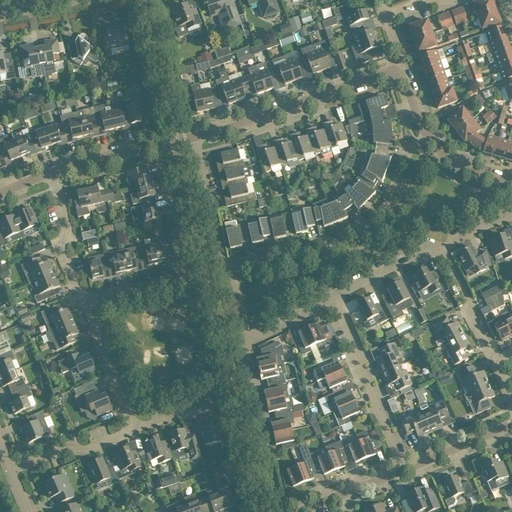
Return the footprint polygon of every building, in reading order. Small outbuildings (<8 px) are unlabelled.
[(248,44),(250,49),(255,47),(244,15),(238,17),(232,0),(204,0),(211,17),(218,15),(224,31),(241,25),(248,44)] [(246,0),(249,6),(258,3),(263,18),(279,13),(274,0),(246,0)] [(492,0),(484,0),(473,4),(482,30),(501,24),(498,16),(497,16),(493,6),(494,5),(492,0)] [(174,19),(176,27),(174,28),(178,37),(180,38),(187,35),(189,33),(188,29),(201,25),(195,10),(189,12),(186,5),(172,10),(175,19),(174,19)] [(333,10),(336,17),(348,12),(346,6),(333,10)] [(463,8),(457,10),(462,23),(468,21),(463,8)] [(462,23),(457,10),(451,12),(456,25),(462,23)] [(365,11),(356,14),(347,18),(351,31),(363,26),(362,23),(369,20),(365,11)] [(449,13),(443,15),(448,28),(453,26),(449,13)] [(448,28),(443,15),(437,17),(442,30),(448,28)] [(334,18),(322,22),(324,29),(336,25),(334,18)] [(302,27),(299,19),(290,23),(292,31),(294,30),(294,32),(302,30),(301,28),(302,27)] [(437,47),(431,30),(427,21),(409,27),(411,35),(412,35),(416,45),(415,46),(418,53),(437,47)] [(313,26),(315,33),(324,30),(321,23),(313,26)] [(283,27),(282,27),(284,34),(292,31),(289,25),(283,27)] [(111,30),(111,28),(106,29),(108,35),(102,36),(105,51),(121,47),(122,52),(129,51),(128,46),(129,45),(125,31),(126,31),(126,29),(125,29),(124,27),(114,29),(111,30)] [(485,33),(489,44),(506,37),(502,28),(485,33)] [(308,36),(306,29),(298,31),(301,38),(308,36)] [(352,33),(357,46),(376,39),(373,31),(366,33),(364,29),(352,33)] [(75,44),(68,45),(71,60),(80,66),(83,62),(86,64),(90,59),(95,62),(96,62),(97,62),(98,61),(99,60),(99,59),(99,58),(98,57),(90,52),(92,48),(88,45),(87,37),(86,37),(86,36),(85,35),(84,35),(83,34),(82,34),(82,35),(81,35),(80,36),(79,37),(79,38),(79,39),(78,39),(75,44)] [(279,38),(281,45),(289,42),(287,36),(279,38)] [(487,55),(488,55),(509,47),(506,37),(489,44),(483,46),(487,55)] [(338,46),(335,38),(334,38),(328,40),(331,48),(338,46)] [(264,43),(266,50),(280,45),(278,39),(264,43)] [(376,39),(357,46),(360,54),(354,56),(358,66),(363,64),(375,59),(372,51),(379,48),(376,39)] [(39,48),(45,76),(46,83),(47,83),(49,89),(54,88),(52,75),(56,74),(54,64),(63,62),(61,54),(66,53),(64,43),(57,44),(57,40),(48,42),(48,43),(45,44),(45,47),(39,48)] [(255,47),(250,49),(252,55),(261,52),(259,45),(255,47)] [(38,78),(45,76),(39,48),(33,50),(32,46),(29,47),(29,46),(20,48),(23,61),(21,61),(23,70),(31,68),(31,67),(35,66),(38,78)] [(213,48),(214,51),(217,60),(221,59),(229,56),(230,56),(228,48),(220,51),(218,46),(213,48)] [(495,62),(496,63),(511,56),(511,54),(509,47),(488,55),(491,64),(495,62)] [(328,48),(315,53),(322,72),(330,69),(328,61),(332,60),(328,48)] [(252,55),(250,49),(237,54),(238,60),(252,55)] [(470,50),(466,52),(468,58),(472,56),(471,53),(475,52),(475,49),(470,50)] [(419,57),(423,66),(440,60),(436,51),(419,57)] [(198,61),(199,64),(212,60),(209,52),(200,55),(202,59),(198,61)] [(333,55),(337,66),(345,63),(341,52),(333,55)] [(0,75),(6,74),(7,81),(16,79),(13,64),(5,65),(2,53),(0,53),(0,75)] [(322,72),(315,53),(302,57),(306,69),(310,68),(313,75),(322,72)] [(221,59),(224,65),(231,62),(229,56),(221,59)] [(511,56),(496,63),(499,72),(511,67),(511,56)] [(299,58),(287,63),(293,82),(302,79),(300,72),(304,70),(300,61),(299,58)] [(221,59),(217,60),(209,63),(210,69),(216,67),(224,65),(221,59)] [(423,66),(426,75),(443,69),(440,60),(423,66)] [(210,69),(209,63),(209,62),(201,65),(203,71),(210,69)] [(265,63),(256,66),(265,92),(274,89),(271,82),(275,80),(271,69),(267,70),(265,63)] [(293,82),(287,63),(274,68),(278,79),(282,78),(285,85),(293,82)] [(198,65),(189,67),(180,69),(181,75),(190,74),(191,76),(197,74),(196,69),(199,68),(198,65)] [(246,78),(244,78),(248,90),(250,89),(254,88),(256,95),(265,92),(256,66),(248,70),(250,76),(246,78)] [(511,67),(499,72),(503,82),(511,78),(511,67)] [(18,69),(20,79),(27,78),(26,73),(22,73),(21,68),(18,69)] [(426,75),(429,83),(446,77),(443,69),(426,75)] [(241,73),(228,78),(230,83),(237,102),(246,99),(243,92),(247,90),(248,90),(244,78),(243,79),(241,73)] [(142,81),(141,75),(129,77),(130,83),(142,81)] [(230,83),(228,78),(228,77),(215,82),(217,88),(222,99),(226,98),(228,105),(237,102),(230,83)] [(429,83),(432,92),(454,84),(452,78),(447,80),(446,77),(429,83)] [(99,87),(100,92),(102,94),(105,95),(107,96),(106,90),(107,90),(105,82),(100,83),(99,87)] [(213,83),(200,85),(201,92),(206,111),(215,109),(213,102),(217,101),(215,89),(213,83)] [(434,96),(436,100),(454,93),(452,89),(455,88),(454,84),(432,92),(433,96),(434,96)] [(201,92),(200,85),(199,85),(191,87),(193,94),(188,95),(191,107),(195,106),(197,113),(206,111),(201,92)] [(22,93),(12,95),(15,110),(25,107),(22,93)] [(454,93),(436,100),(436,101),(435,101),(438,109),(457,102),(454,93)] [(364,116),(365,122),(385,115),(384,109),(388,108),(383,96),(365,103),(369,114),(364,116)] [(75,105),(74,98),(65,100),(67,107),(75,105)] [(64,100),(56,102),(58,110),(61,109),(60,105),(64,101),(64,100)] [(125,102),(126,104),(131,126),(147,122),(147,124),(148,124),(143,104),(132,107),(131,101),(125,102)] [(116,111),(111,112),(115,129),(125,127),(126,129),(131,128),(131,126),(126,104),(115,106),(116,111)] [(105,106),(94,108),(100,136),(106,134),(105,132),(115,129),(111,112),(110,107),(105,108),(105,106)] [(82,112),(78,113),(79,119),(83,137),(93,135),(93,137),(100,136),(94,108),(93,108),(82,111),(82,112)] [(453,127),(457,131),(471,120),(463,109),(447,121),(452,128),(453,127)] [(487,114),(490,117),(493,121),(496,118),(491,111),(487,114)] [(62,123),(68,143),(74,142),(73,139),(83,137),(79,119),(78,113),(77,113),(60,117),(62,123)] [(368,135),(373,135),(392,134),(391,121),(387,122),(385,115),(365,122),(367,128),(368,135)] [(466,142),(475,135),(480,131),(471,120),(457,131),(460,136),(459,137),(464,143),(466,142)] [(322,125),(324,130),(331,150),(338,147),(337,145),(347,141),(341,124),(335,127),(333,121),(322,125)] [(62,123),(45,129),(51,146),(61,143),(61,145),(68,143),(62,123)] [(306,131),(308,136),(314,153),(315,156),(321,153),(322,157),(332,153),(331,150),(324,130),(318,132),(316,127),(306,131)] [(18,139),(13,141),(20,157),(30,154),(31,156),(37,154),(29,134),(27,129),(21,132),(22,132),(17,134),(18,139)] [(35,132),(29,134),(37,154),(42,151),(42,149),(51,146),(45,129),(35,132)] [(289,136),(290,138),(291,142),(298,162),(305,159),(304,157),(314,153),(308,136),(302,138),(300,133),(289,136)] [(376,144),(375,150),(388,152),(389,147),(393,146),(392,134),(373,135),(373,144),(376,144)] [(466,142),(483,153),(486,142),(475,135),(466,142)] [(483,153),(493,156),(498,139),(488,136),(486,142),(483,153)] [(0,145),(2,152),(0,153),(6,166),(11,164),(11,162),(20,157),(13,141),(8,143),(6,137),(0,139),(0,145)] [(273,142),(275,148),(282,167),(290,165),(291,168),(299,165),(298,162),(291,142),(290,138),(284,140),(283,139),(273,142)] [(493,156),(503,159),(508,142),(498,139),(493,156)] [(511,143),(508,142),(503,159),(511,162),(511,143)] [(282,167),(275,148),(269,150),(267,145),(256,148),(265,173),(272,171),(274,173),(281,170),(282,167)] [(218,173),(224,172),(245,167),(243,160),(240,161),(238,150),(220,154),(222,161),(216,163),(218,173)] [(371,156),(368,164),(386,171),(391,158),(387,158),(388,152),(375,150),(374,156),(371,156)] [(347,168),(351,169),(354,162),(347,158),(343,166),(344,166),(347,168)] [(365,172),(362,177),(375,186),(378,181),(382,183),(386,171),(368,164),(365,172)] [(222,190),(228,189),(248,184),(247,179),(251,178),(248,166),(245,167),(224,172),(226,178),(220,180),(222,190)] [(132,190),(133,191),(153,186),(151,176),(153,176),(153,175),(139,178),(138,172),(127,175),(131,191),(132,190)] [(359,182),(353,189),(367,202),(376,193),(372,191),(375,186),(362,177),(360,176),(356,180),(359,182)] [(248,184),(228,189),(230,195),(224,197),(226,208),(252,202),(256,200),(252,184),(248,184)] [(97,188),(87,190),(92,211),(96,210),(96,212),(98,214),(104,212),(106,210),(104,203),(108,202),(105,190),(99,192),(97,186),(97,188)] [(141,203),(141,206),(153,204),(152,198),(159,196),(158,190),(155,191),(153,186),(133,191),(133,195),(130,195),(133,205),(141,203)] [(112,189),(105,190),(108,202),(114,201),(112,189)] [(344,190),(338,194),(350,212),(355,208),(358,212),(367,202),(353,189),(347,195),(344,190)] [(92,211),(87,190),(77,193),(77,191),(76,191),(78,196),(73,197),(77,218),(89,215),(89,212),(92,211)] [(294,192),(286,194),(288,201),(295,199),(294,192)] [(336,202),(328,206),(336,223),(348,218),(345,215),(350,212),(338,194),(333,198),(336,202)] [(264,199),(258,200),(259,208),(266,207),(264,199)] [(153,204),(141,206),(131,209),(135,226),(161,220),(160,214),(163,214),(162,208),(154,210),(153,204)] [(336,223),(328,206),(320,209),(318,209),(313,210),(314,213),(317,226),(323,225),(324,228),(336,223)] [(31,208),(14,215),(21,233),(38,226),(31,208)] [(291,216),(294,225),(296,235),(308,232),(307,228),(315,226),(311,209),(302,211),(303,213),(291,216)] [(269,221),(272,230),(274,240),(286,237),(285,233),(293,231),(291,222),(289,214),(280,216),(281,218),(269,221)] [(0,229),(1,231),(0,231),(0,244),(1,247),(24,238),(21,233),(14,215),(0,221),(0,229)] [(248,226),(250,235),(252,245),(264,242),(263,238),(271,236),(267,219),(258,221),(259,223),(248,226)] [(224,224),(230,250),(242,247),(241,243),(249,241),(245,224),(236,226),(235,222),(224,224)] [(123,230),(121,224),(120,224),(114,225),(116,232),(122,231),(123,230)] [(97,230),(85,233),(86,240),(87,240),(92,239),(98,237),(97,230)] [(504,235),(498,237),(498,236),(492,238),(492,239),(491,239),(493,247),(491,248),(494,257),(503,254),(505,260),(511,257),(511,241),(507,243),(504,235)] [(103,236),(101,239),(102,242),(105,244),(108,244),(110,241),(109,238),(107,236),(103,236)] [(177,262),(171,237),(154,241),(155,243),(160,264),(170,262),(170,264),(177,262)] [(141,251),(139,252),(143,270),(150,268),(150,266),(160,264),(155,243),(140,247),(141,251)] [(28,250),(31,256),(45,250),(42,244),(28,250)] [(472,247),(463,252),(462,251),(458,253),(459,254),(457,255),(465,272),(473,268),(476,274),(491,266),(489,261),(486,251),(478,255),(476,251),(474,252),(472,247)] [(136,248),(121,251),(126,272),(136,269),(137,271),(143,270),(139,252),(137,252),(136,248)] [(105,255),(106,259),(107,266),(110,277),(117,276),(116,274),(126,272),(121,251),(105,255)] [(106,259),(105,255),(99,256),(88,259),(93,280),(103,277),(103,279),(110,277),(107,266),(106,259)] [(35,275),(38,281),(53,275),(51,269),(52,268),(49,261),(40,265),(38,259),(28,263),(21,266),(24,273),(28,271),(30,277),(35,275)] [(10,275),(7,267),(1,270),(4,278),(10,275)] [(419,291),(419,293),(418,293),(423,302),(444,291),(442,289),(443,288),(434,272),(428,275),(425,269),(414,275),(417,281),(414,283),(419,291)] [(53,275),(38,281),(41,288),(35,290),(38,296),(34,297),(37,304),(45,300),(42,294),(60,287),(57,280),(56,281),(53,275)] [(413,306),(406,291),(401,282),(387,289),(393,301),(385,305),(390,314),(393,321),(404,316),(402,312),(413,306)] [(484,301),(496,294),(502,292),(498,285),(481,294),(484,301)] [(484,301),(488,307),(499,300),(496,294),(484,301)] [(387,320),(386,317),(381,308),(376,311),(369,298),(358,304),(360,308),(357,310),(364,319),(365,318),(367,321),(373,318),(377,326),(386,321),(387,320)] [(499,300),(488,307),(491,312),(503,306),(499,300)] [(13,306),(6,309),(9,317),(16,314),(13,306)] [(17,310),(19,316),(28,312),(26,307),(17,310)] [(46,333),(73,322),(71,316),(72,315),(69,309),(51,316),(49,310),(41,313),(49,332),(46,333)] [(428,321),(422,309),(414,313),(420,325),(428,321)] [(501,317),(504,321),(511,337),(511,316),(510,318),(508,313),(506,313),(501,315),(501,317)] [(20,318),(22,324),(31,320),(29,314),(20,318)] [(511,337),(504,321),(501,317),(487,324),(493,336),(498,334),(502,342),(511,337)] [(445,337),(448,343),(464,335),(458,322),(451,326),(447,318),(433,325),(440,340),(445,337)] [(73,322),(46,333),(50,343),(53,342),(57,351),(77,343),(74,337),(80,334),(77,327),(76,328),(73,322)] [(315,345),(323,362),(330,359),(325,347),(333,344),(331,339),(326,327),(323,322),(308,328),(315,345)] [(330,325),(326,327),(331,339),(335,337),(330,325)] [(310,347),(315,345),(308,328),(298,333),(300,338),(295,340),(302,356),(312,351),(310,347)] [(423,333),(421,328),(413,332),(416,337),(423,333)] [(283,335),(286,341),(291,338),(289,333),(283,335)] [(19,338),(22,344),(28,342),(25,335),(19,338)] [(464,335),(448,343),(451,349),(447,352),(454,366),(459,363),(468,359),(464,351),(471,347),(464,335)] [(0,355),(11,351),(7,341),(3,343),(0,336),(0,355)] [(405,341),(403,336),(396,339),(399,344),(405,341)] [(256,359),(259,370),(276,366),(280,365),(278,355),(279,355),(279,354),(281,354),(281,353),(282,352),(282,350),(282,349),(282,347),(281,346),(278,342),(261,350),(260,350),(262,358),(256,359)] [(381,373),(382,374),(398,367),(396,361),(401,358),(394,344),(380,350),(384,358),(376,361),(379,367),(377,368),(380,374),(381,373)] [(0,377),(15,371),(11,362),(15,360),(11,351),(0,355),(0,377)] [(86,372),(88,377),(96,373),(92,363),(94,362),(92,357),(90,357),(89,356),(78,360),(76,355),(58,362),(63,374),(76,368),(79,375),(86,372)] [(313,374),(317,383),(342,372),(338,362),(332,364),(330,359),(323,362),(314,366),(316,370),(314,371),(313,374)] [(266,379),(268,385),(278,383),(285,381),(283,375),(279,376),(276,366),(259,370),(261,381),(266,379)] [(470,385),(473,391),(489,384),(484,372),(477,375),(473,366),(464,370),(459,373),(465,387),(470,385)] [(398,367),(382,374),(387,386),(394,383),(398,392),(407,388),(412,385),(406,371),(401,373),(398,367)] [(437,378),(443,375),(440,369),(434,372),(437,378)] [(8,386),(12,394),(28,387),(28,386),(26,387),(22,378),(18,380),(15,371),(0,377),(0,381),(3,388),(8,386)] [(331,389),(334,394),(343,390),(341,385),(346,382),(342,372),(317,383),(319,389),(322,390),(328,387),(329,389),(331,389)] [(451,384),(449,376),(438,379),(441,386),(451,384)] [(264,392),(266,402),(291,397),(289,390),(287,390),(285,381),(278,383),(268,385),(269,391),(264,392)] [(489,384),(473,391),(475,397),(470,400),(477,414),(491,408),(488,400),(495,397),(489,384)] [(74,390),(76,396),(79,405),(87,402),(90,409),(86,411),(88,416),(88,418),(95,421),(97,416),(97,417),(112,411),(106,395),(100,397),(98,392),(90,395),(86,385),(74,390)] [(28,387),(12,394),(15,402),(10,405),(14,415),(30,408),(35,406),(36,404),(28,387)] [(51,390),(54,397),(61,394),(58,387),(51,390)] [(416,396),(421,394),(419,388),(413,390),(416,396)] [(331,413),(333,412),(338,410),(355,403),(351,393),(345,395),(343,390),(334,394),(328,396),(330,401),(326,403),(331,413)] [(274,412),(275,417),(292,414),(291,408),(294,407),(291,397),(266,402),(269,413),(274,412)] [(393,398),(387,401),(391,409),(396,406),(393,398)] [(421,411),(424,416),(431,433),(443,428),(440,420),(449,417),(445,408),(442,402),(428,409),(426,405),(419,408),(421,411)] [(355,403),(338,410),(333,412),(340,427),(347,424),(356,420),(354,415),(359,413),(355,403)] [(41,413),(36,415),(27,419),(29,425),(20,429),(23,437),(25,436),(29,444),(44,437),(46,437),(50,435),(51,433),(50,430),(48,429),(41,413)] [(310,422),(316,419),(314,413),(307,415),(310,422)] [(271,424),(274,435),(291,431),(290,425),(295,424),(292,414),(275,417),(277,423),(271,424)] [(431,433),(424,416),(418,419),(415,414),(400,420),(407,435),(415,431),(418,439),(431,433)] [(458,425),(464,423),(461,417),(455,419),(458,425)] [(198,447),(201,457),(205,468),(204,468),(206,474),(216,470),(214,459),(211,460),(207,446),(221,442),(219,433),(224,431),(221,419),(211,421),(211,424),(207,425),(207,427),(200,428),(204,446),(198,447)] [(316,420),(310,422),(316,436),(322,433),(316,420)] [(194,460),(201,457),(198,447),(198,445),(194,433),(186,436),(184,430),(169,434),(173,448),(169,449),(172,457),(176,456),(179,458),(190,454),(192,458),(194,460)] [(291,431),(274,435),(276,446),(282,444),(283,451),(293,447),(292,442),(294,442),(291,431)] [(356,435),(359,442),(365,459),(376,455),(373,450),(382,447),(378,437),(370,440),(366,431),(356,435)] [(172,457),(169,449),(166,441),(160,444),(158,438),(147,442),(147,441),(145,442),(143,443),(145,450),(146,452),(147,455),(149,462),(157,460),(159,465),(172,460),(172,457)] [(325,448),(328,455),(334,471),(345,467),(343,462),(348,460),(342,445),(340,441),(325,448)] [(350,442),(342,445),(348,460),(353,458),(355,463),(365,459),(359,442),(354,444),(350,442)] [(305,463),(312,460),(310,455),(307,446),(299,449),(305,463)] [(118,466),(120,471),(128,468),(129,472),(142,467),(136,452),(130,454),(128,449),(116,454),(119,463),(117,463),(118,466)] [(310,455),(312,460),(317,472),(322,470),(324,475),(334,471),(328,455),(323,457),(318,452),(310,455)] [(90,469),(92,474),(94,477),(97,485),(106,480),(109,486),(119,482),(116,473),(113,468),(107,470),(102,459),(88,465),(90,469)] [(494,460),(490,462),(480,466),(487,483),(491,492),(498,489),(496,482),(508,477),(502,462),(496,465),(494,460)] [(307,463),(297,467),(303,484),(314,480),(307,463)] [(303,484),(297,467),(292,469),(288,466),(280,469),(284,485),(291,482),(293,488),(303,484)] [(184,474),(178,476),(180,483),(186,481),(184,474)] [(64,475),(60,477),(44,484),(50,499),(56,496),(59,504),(74,497),(64,475)] [(151,482),(151,483),(155,491),(166,487),(163,479),(159,481),(156,475),(149,478),(151,482)] [(196,478),(198,484),(206,482),(205,475),(196,478)] [(444,482),(451,498),(444,501),(448,509),(455,506),(457,501),(455,497),(463,494),(464,497),(469,499),(476,496),(473,491),(469,481),(462,484),(459,483),(456,476),(454,477),(453,477),(452,476),(451,476),(450,476),(449,477),(448,477),(447,478),(447,479),(446,481),(444,482)] [(180,483),(178,484),(181,491),(196,485),(194,479),(186,481),(180,483)] [(155,491),(151,483),(151,482),(141,486),(144,495),(155,491)] [(227,487),(216,489),(225,511),(230,511),(231,511),(230,508),(235,506),(234,503),(240,501),(236,486),(228,489),(227,487)] [(91,493),(88,487),(82,490),(85,496),(91,493)] [(215,487),(200,492),(202,500),(207,511),(211,511),(213,511),(225,511),(216,489),(215,487)] [(418,490),(406,495),(410,504),(413,511),(430,511),(438,509),(440,508),(436,499),(432,489),(424,493),(420,495),(418,490)] [(183,499),(184,501),(188,511),(207,511),(202,500),(200,492),(183,499)] [(168,511),(188,511),(184,501),(179,503),(181,508),(177,510),(175,504),(166,508),(168,511)]
